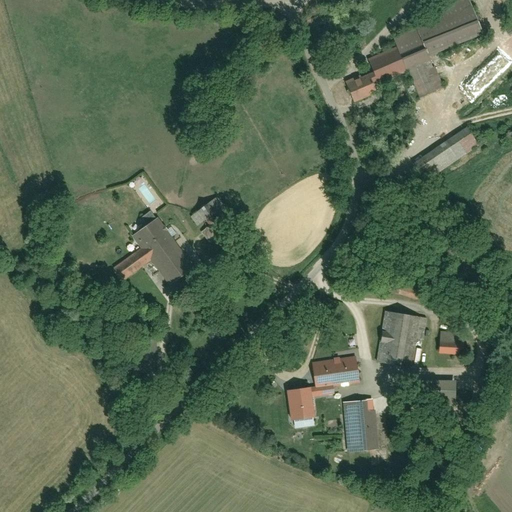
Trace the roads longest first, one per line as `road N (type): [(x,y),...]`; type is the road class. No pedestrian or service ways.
road 1 (residential): [(76,511),(297,295),(345,235),(355,206),(351,147),(287,2)]
road 2 (residential): [(155,0),(287,2)]
